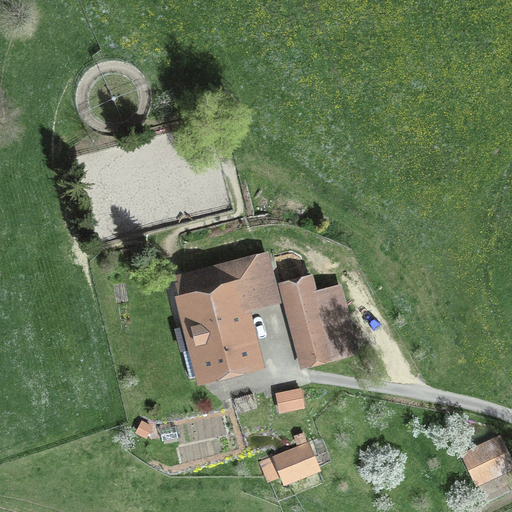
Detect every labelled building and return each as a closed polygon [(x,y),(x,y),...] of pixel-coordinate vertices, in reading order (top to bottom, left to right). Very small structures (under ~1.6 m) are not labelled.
[(274,295),(264,258),(182,279),(194,324),(177,328),(190,377),(207,373),(207,375),(252,364),(236,305),(274,295)] [(285,286),(306,363),(353,351),(337,290),(312,296),(308,280),(285,286)] [(283,393),(286,410),(304,407),(300,389),(283,393)] [(500,438),(463,455),(474,478),(511,461),(500,438)] [(308,444),(274,457),(284,481),(318,468),(308,444)]
